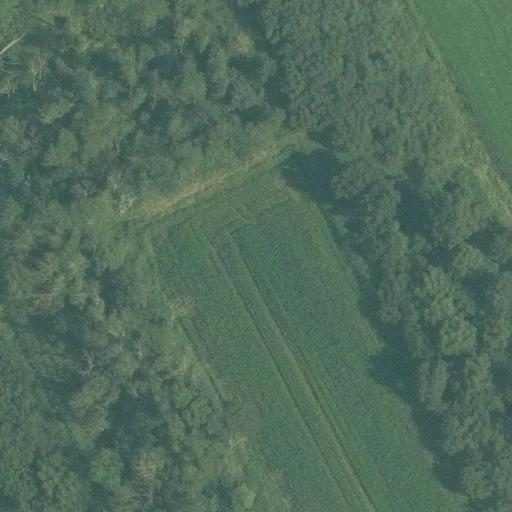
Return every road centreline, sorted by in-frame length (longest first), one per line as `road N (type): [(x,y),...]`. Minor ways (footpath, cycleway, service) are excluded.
road 1 (track): [(478,152),(367,184),(300,146),(114,235),(45,246),(0,240)]
road 2 (track): [(127,511),(0,266)]
road 3 (track): [(511,215),(398,0)]
